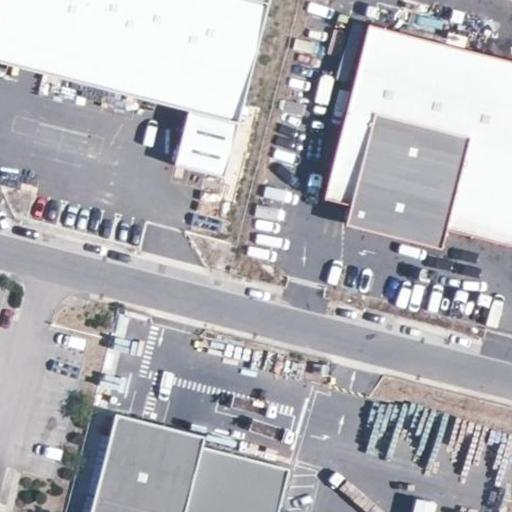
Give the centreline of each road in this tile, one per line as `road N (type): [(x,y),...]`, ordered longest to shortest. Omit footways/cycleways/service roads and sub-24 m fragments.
road 1 (residential): [(0,251),(511,382)]
road 2 (unknown): [(373,346),(352,404),(327,422),(132,395)]
road 3 (unknown): [(176,296),(171,214),(159,176),(146,163),(13,116)]
road 4 (unknown): [(292,326),(328,118)]
road 5 (unknown): [(55,266),(26,385),(0,443)]
